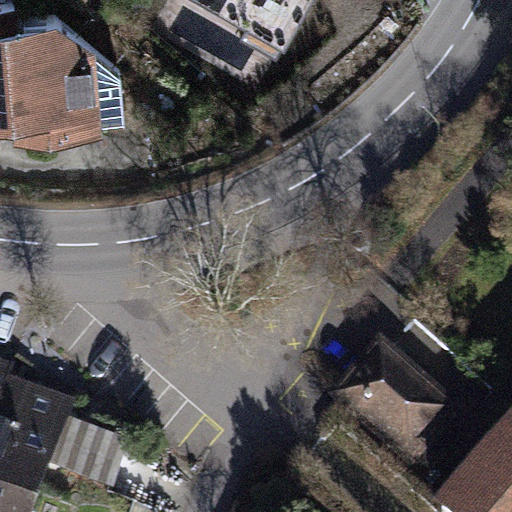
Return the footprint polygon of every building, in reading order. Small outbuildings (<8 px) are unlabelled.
[(264,0),(156,0),(156,1),(238,47),(264,0)] [(25,132),(120,122),(123,49),(80,10),(0,13),(0,113),(20,112),(25,132)] [(405,478),(465,409),(378,335),(319,403),(405,478)] [(0,511),(44,511),(88,409),(0,362),(0,511)] [(511,511),(511,421),(433,511),(511,511)]
